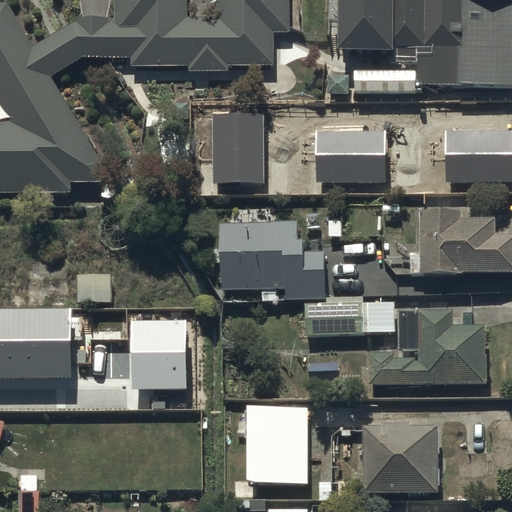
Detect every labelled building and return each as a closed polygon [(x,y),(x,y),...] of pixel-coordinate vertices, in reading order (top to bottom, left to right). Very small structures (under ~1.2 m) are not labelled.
[(0,0),(0,200),(76,201),(76,190),(108,190),(108,170),(86,129),(57,81),(86,66),(131,66),(132,75),(284,73),(284,40),(295,40),(295,0),(118,0),(119,27),(115,27),(115,22),(85,22),(85,27),(81,27),(54,43),(39,52),(13,8),(2,8),(2,0),(0,0)] [(398,70),(398,62),(420,62),(420,99),(511,99),(511,0),(344,0),(344,69),(398,70)] [(362,78),(362,101),(415,101),(415,78),(362,78)] [(331,97),(352,97),(352,85),(331,85),(331,97)] [(264,115),(213,114),(213,183),(264,183),(264,115)] [(511,130),(446,130),(446,182),(511,181),(511,130)] [(386,131),(316,131),(316,182),(386,182),(386,131)] [(417,214),(418,275),(511,273),(511,232),(492,233),(491,218),(459,218),(459,213),(417,214)] [(298,223),(220,224),(221,290),(286,289),(286,298),(325,298),(324,251),(298,252),(298,223)] [(110,274),(78,274),(78,305),(110,305),(110,274)] [(71,308),(0,308),(0,377),(71,377),(71,308)] [(310,318),(311,349),(397,347),(396,317),(310,318)] [(132,389),(186,389),(185,320),(131,321),(132,389)] [(373,398),(487,396),(486,341),(455,341),(454,326),(422,326),(422,364),(422,375),(418,375),(418,372),(398,373),(398,369),(373,370),(373,398)] [(403,326),(403,365),(422,364),(422,326),(403,326)] [(309,369),(309,370),(310,389),(327,389),(327,386),(335,385),(334,368),(309,369)] [(249,485),(308,484),(307,407),(248,408),(249,485)] [(364,493),(437,491),(436,425),(363,426),(364,493)] [(36,511),(37,503),(21,503),(20,511),(36,511)]
